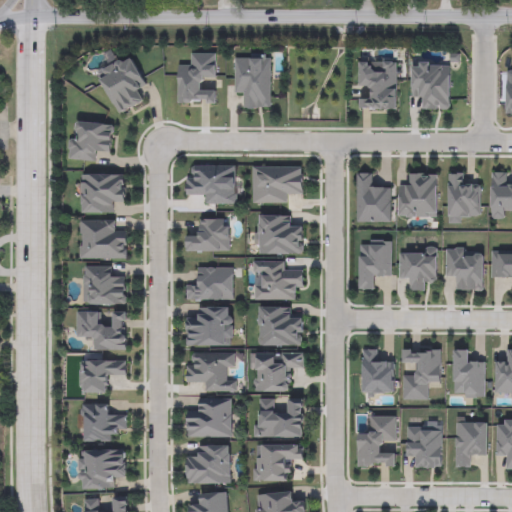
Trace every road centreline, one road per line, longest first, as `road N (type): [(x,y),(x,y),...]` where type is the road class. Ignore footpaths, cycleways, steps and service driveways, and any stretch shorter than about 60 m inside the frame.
road 1 (tertiary): [(0,24),(511,20)]
road 2 (secondary): [(29,511),(30,18)]
road 3 (residential): [(334,511),(333,144)]
road 4 (residential): [(157,511),(155,172),(163,153)]
road 5 (residential): [(163,153),(183,144),(481,144)]
road 6 (residential): [(333,321),(511,323)]
road 7 (residential): [(333,498),(511,499)]
road 8 (residential): [(481,144),(482,20)]
